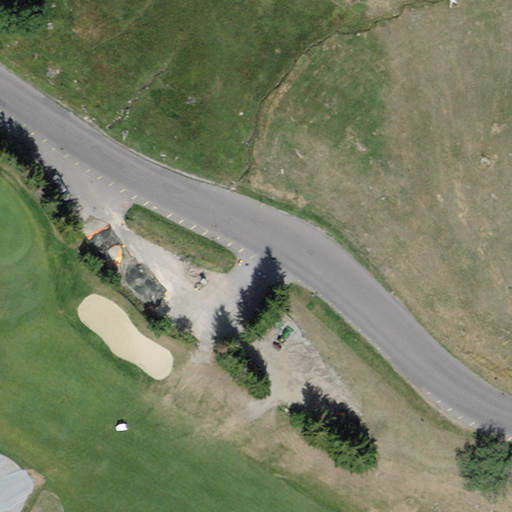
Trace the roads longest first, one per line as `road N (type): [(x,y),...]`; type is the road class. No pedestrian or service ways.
road 1 (unclassified): [(61,127),(120,250),(162,281),(211,295),(255,279),(279,242)]
road 2 (tertiary): [(279,242),(347,285),(457,393),(511,418)]
road 3 (tertiary): [(61,127),(279,242)]
